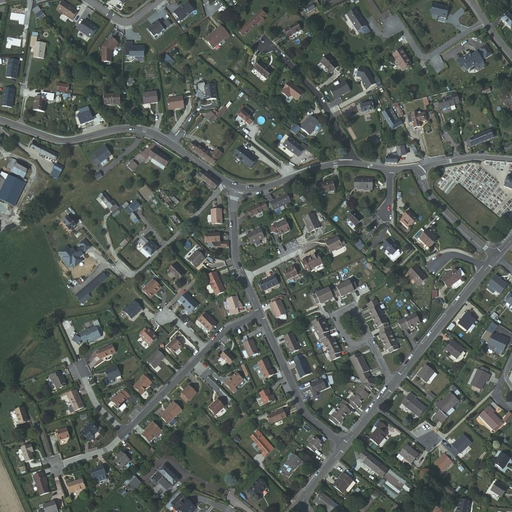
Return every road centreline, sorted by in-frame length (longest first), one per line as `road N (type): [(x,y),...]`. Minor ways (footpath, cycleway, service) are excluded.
road 1 (tertiary): [(0,121),(53,140),(154,134),(224,181)]
road 2 (track): [(0,372),(42,325),(99,309),(132,275)]
road 3 (residential): [(257,314),(302,414),(343,446)]
road 4 (residential): [(392,385),(487,266)]
road 5 (residential): [(353,163),(315,92),(263,46)]
road 6 (tertiary): [(234,186),(264,187),(353,163)]
road 7 (unclassified): [(418,166),(428,195),(493,257)]
